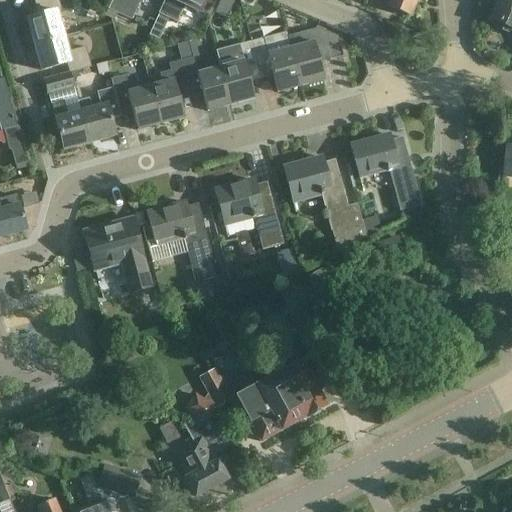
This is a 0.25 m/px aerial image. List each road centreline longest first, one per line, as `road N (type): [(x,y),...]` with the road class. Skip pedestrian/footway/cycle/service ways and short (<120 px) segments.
road 1 (residential): [(0,268),(42,250),(61,193),(79,179),(387,97)]
road 2 (tertiary): [(274,511),(511,390)]
road 3 (residential): [(511,326),(455,212),(455,79)]
road 4 (residential): [(387,97),(369,32),(302,0)]
